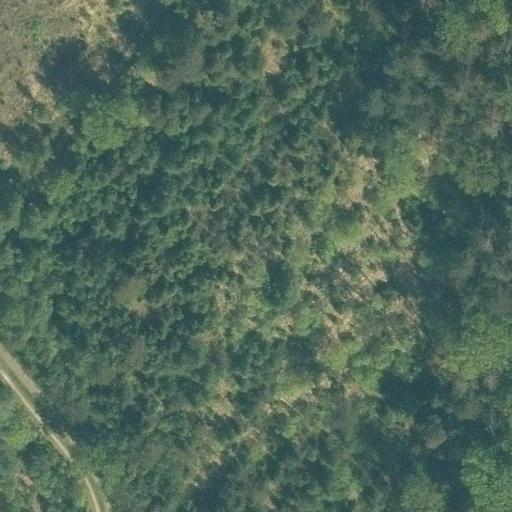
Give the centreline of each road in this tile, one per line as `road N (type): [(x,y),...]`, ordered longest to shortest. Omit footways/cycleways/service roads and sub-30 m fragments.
road 1 (track): [(0,224),(167,0)]
road 2 (track): [(0,346),(85,454),(111,511)]
